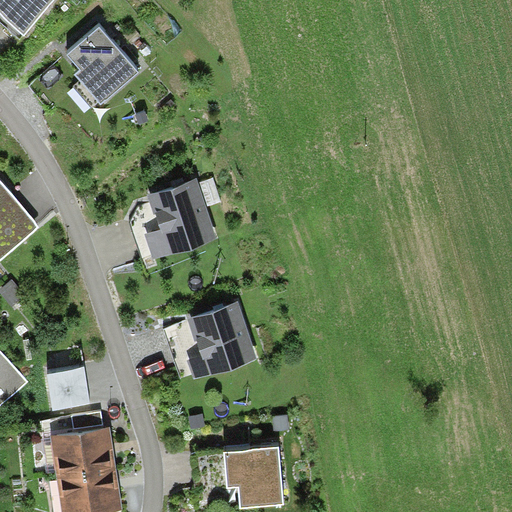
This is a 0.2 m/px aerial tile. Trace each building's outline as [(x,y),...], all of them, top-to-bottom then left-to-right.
[(0,0),(0,17),(20,34),(47,3),(49,0),(0,0)] [(111,32),(101,21),(68,50),(84,68),(79,72),(103,99),(141,66),(111,32)] [(69,93),(84,109),(93,101),(78,85),(69,93)] [(178,179),(148,189),(152,201),(139,206),(130,221),(143,258),(219,232),(198,172),(178,179)] [(0,173),(0,250),(38,219),(16,194),(0,173)] [(13,276),(0,286),(13,302),(25,292),(13,276)] [(236,296),(188,312),(189,316),(164,324),(180,374),(254,351),(236,296)] [(0,343),(0,404),(30,380),(0,343)] [(51,363),(54,403),(93,401),(91,361),(51,363)] [(74,411),(76,426),(104,422),(101,407),(74,411)] [(288,412),(271,414),(273,428),(289,426),(288,412)] [(76,426),(52,431),(63,511),(69,511),(123,504),(119,482),(115,449),(111,421),(104,422),(76,426)] [(283,496),(278,439),(193,446),(195,482),(230,479),(240,478),(242,499),(283,496)]
